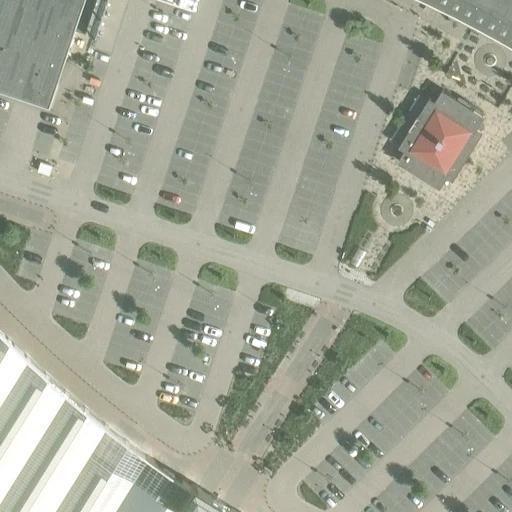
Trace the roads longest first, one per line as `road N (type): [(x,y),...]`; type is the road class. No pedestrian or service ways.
road 1 (residential): [(0,285),(166,437),(188,444),(204,434),(258,264)]
road 2 (residential): [(258,264),(0,179)]
road 3 (residential): [(432,337),(287,476),(282,496),(293,511)]
road 4 (residential): [(432,337),(374,306),(258,264)]
